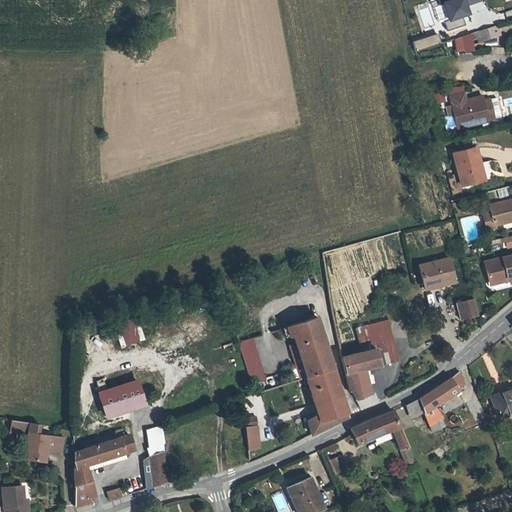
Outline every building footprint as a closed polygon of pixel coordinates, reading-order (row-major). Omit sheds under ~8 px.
[(470,16),(467,5),(485,1),(484,0),(438,0),(446,30),(464,25),(462,18),(470,16)] [(436,50),(451,49),(459,46),(456,38),(434,45),(436,50)] [(436,93),(437,104),(445,103),(443,92),(436,93)] [(461,92),(446,96),(449,105),(464,101),(461,92)] [(464,101),(449,105),(455,128),(487,120),(482,100),(482,97),(464,101)] [(487,98),(482,100),(487,120),(492,118),(487,98)] [(474,147),(452,152),(459,185),(479,180),(475,161),(478,160),(474,147)] [(492,225),(511,220),(511,198),(487,204),(492,225)] [(511,253),(482,260),(487,280),(505,276),(511,274),(511,253)] [(447,254),(417,262),(422,282),(430,280),(439,278),(440,282),(453,278),(447,254)] [(505,276),(487,280),(488,285),(507,281),(505,276)] [(477,312),(474,296),(460,300),(464,315),(477,312)] [(122,344),(140,342),(138,317),(120,319),(122,344)] [(316,317),(289,325),(305,377),(333,368),(316,317)] [(238,342),(250,380),(264,376),(251,338),(238,342)] [(430,342),(433,350),(444,345),(440,338),(430,342)] [(375,347),(341,356),(348,389),(350,388),(355,398),(369,393),(363,367),(379,364),(375,347)] [(317,416),(321,428),(348,415),(333,368),(305,377),(317,416)] [(444,424),(433,403),(445,396),(464,384),(457,371),(429,390),(418,397),(429,422),(435,419),(438,427),(443,440),(449,437),(448,435),(444,425),(444,424)] [(138,381),(99,393),(107,417),(145,404),(138,381)] [(511,386),(490,394),(497,415),(511,410),(511,386)] [(360,399),(363,408),(376,403),(373,395),(360,399)] [(415,428),(429,422),(418,397),(405,403),(415,428)] [(398,426),(392,409),(378,415),(364,421),(350,429),(356,443),(391,427),(405,463),(413,460),(400,426),(398,426)] [(321,428),(317,416),(306,420),(310,434),(321,428)] [(253,427),(252,418),(240,420),(242,429),(253,427)] [(40,424),(13,419),(11,430),(29,433),(27,448),(30,449),(28,459),(44,462),(47,449),(50,450),(50,451),(61,453),(63,439),(38,435),(40,424)] [(431,430),(438,427),(435,419),(429,422),(431,430)] [(163,442),(161,426),(146,430),(148,447),(146,447),(148,454),(152,486),(163,482),(165,482),(163,442)] [(122,431),(82,443),(84,449),(73,452),(74,466),(72,467),(73,508),(85,505),(88,504),(87,498),(94,496),(85,465),(133,451),(129,435),(123,437),(122,431)] [(340,452),(331,456),(335,467),(344,463),(340,452)] [(311,475),(292,485),(304,511),(307,511),(324,504),(311,475)] [(21,486),(1,487),(2,508),(6,508),(6,511),(26,511),(26,504),(22,505),(22,500),(21,486)] [(108,501),(118,497),(121,496),(118,488),(106,493),(108,501)]
